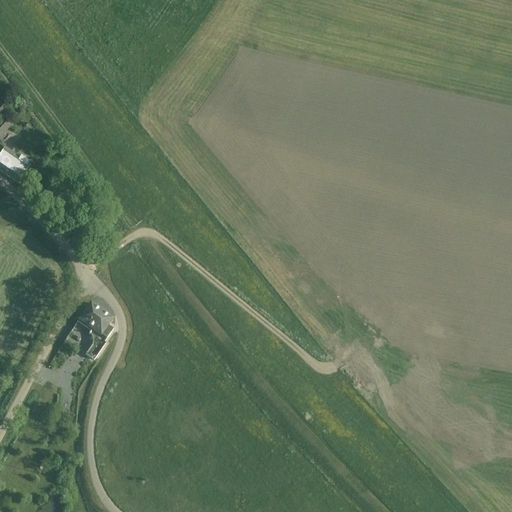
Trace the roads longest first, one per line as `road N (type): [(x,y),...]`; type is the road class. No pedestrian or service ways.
road 1 (track): [(357,347),(331,372),(314,363),(155,233),(137,234),(86,274)]
road 2 (unclassified): [(116,511),(91,473),(89,441),(121,324),(86,274)]
road 3 (unclassified): [(0,434),(86,274)]
road 4 (unclassified): [(86,274),(0,185)]
